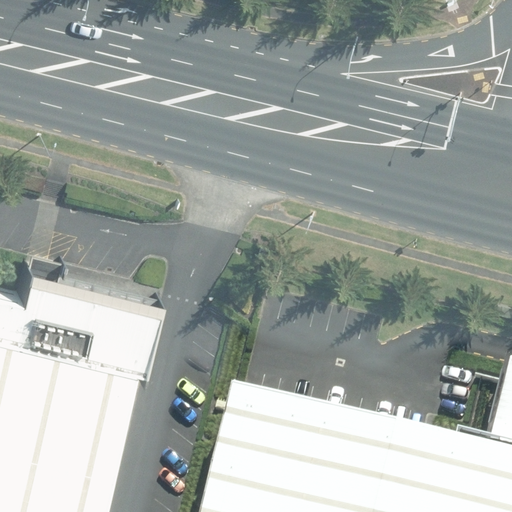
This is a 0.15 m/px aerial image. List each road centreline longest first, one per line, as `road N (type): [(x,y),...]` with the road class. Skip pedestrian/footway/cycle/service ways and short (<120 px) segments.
road 1 (primary): [(197,101),(437,56),(511,22)]
road 2 (primary): [(508,177),(197,101)]
road 3 (primary): [(197,101),(0,51)]
